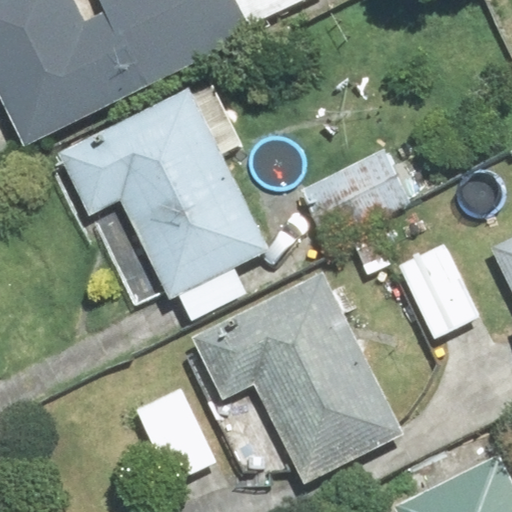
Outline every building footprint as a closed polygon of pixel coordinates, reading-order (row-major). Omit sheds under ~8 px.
[(0,0),(0,57),(42,142),(326,0),(0,0)] [(215,75),(74,145),(109,216),(140,200),(186,292),(296,237),(215,75)] [(392,151),(302,191),(326,243),(415,203),(392,151)] [(511,238),(497,245),(511,279),(511,238)] [(445,248),(405,268),(438,339),(479,319),(445,248)] [(427,421),(347,262),(208,331),(243,400),(271,386),(316,476),(427,421)] [(222,458),(185,383),(136,408),(173,482),(222,458)] [(511,511),(511,450),(388,511),(511,511)]
